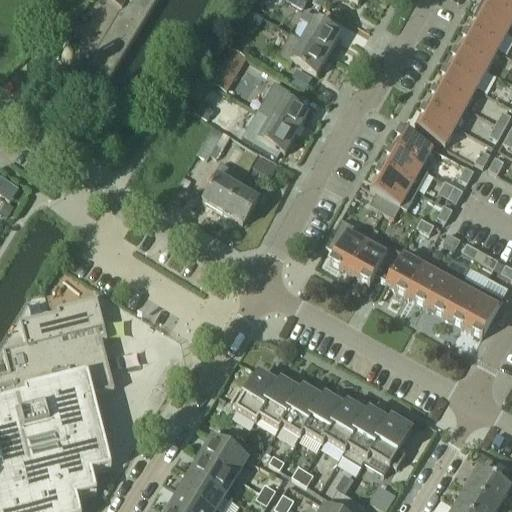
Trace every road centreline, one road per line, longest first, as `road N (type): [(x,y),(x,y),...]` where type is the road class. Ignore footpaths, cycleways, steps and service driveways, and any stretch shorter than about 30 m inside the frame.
road 1 (residential): [(255,286),(409,0)]
road 2 (residential): [(255,286),(111,202),(0,120)]
road 3 (residential): [(255,286),(124,511)]
road 4 (residential): [(469,403),(255,286)]
road 5 (residential): [(469,403),(407,511)]
